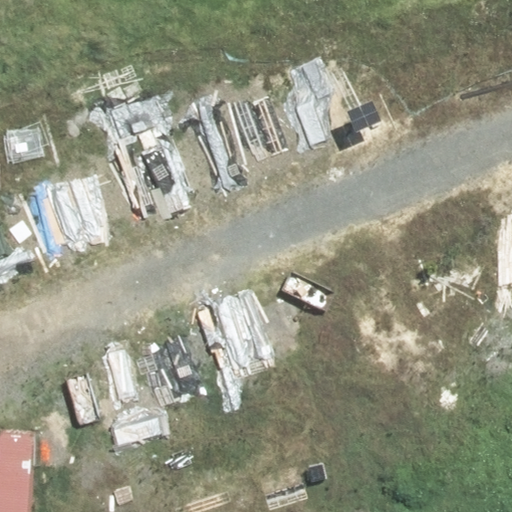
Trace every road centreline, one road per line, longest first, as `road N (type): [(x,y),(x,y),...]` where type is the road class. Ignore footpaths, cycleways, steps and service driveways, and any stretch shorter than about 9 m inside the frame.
road 1 (residential): [(0,329),(473,134)]
road 2 (residential): [(419,0),(473,134)]
